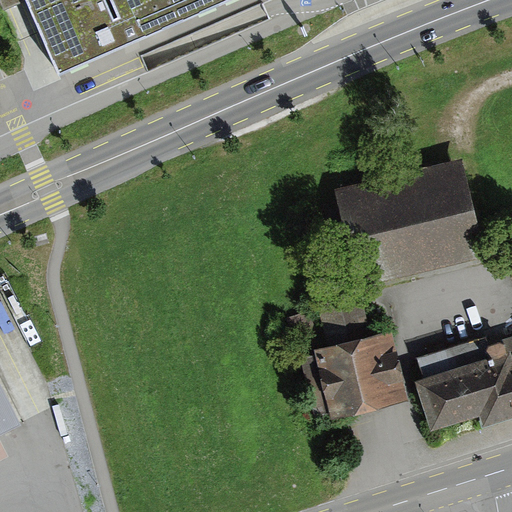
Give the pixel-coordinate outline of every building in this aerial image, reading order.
[(25,0),(60,77),(234,0),(25,0)] [(357,279),(474,253),(467,223),(454,164),(337,190),(354,266),(357,279)] [(299,361),(316,423),(400,401),(380,327),(361,332),(345,270),(311,278),(331,353),(299,361)] [(511,330),(476,341),(481,360),(411,380),(424,424),(471,411),(475,427),(511,416),(511,330)] [(0,391),(0,432),(16,424),(0,391)]
